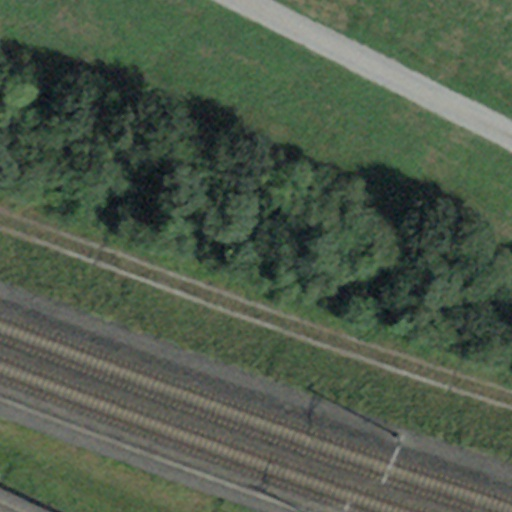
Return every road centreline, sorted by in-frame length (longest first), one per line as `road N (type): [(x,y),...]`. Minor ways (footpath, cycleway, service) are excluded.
road 1 (track): [(0,219),(511,401)]
road 2 (unclassified): [(236,0),(511,140)]
